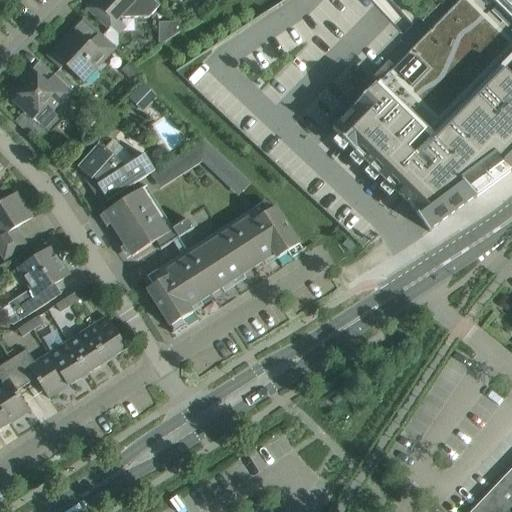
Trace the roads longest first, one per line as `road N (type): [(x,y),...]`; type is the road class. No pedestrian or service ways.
road 1 (tertiary): [(196,422),(511,219)]
road 2 (residential): [(163,364),(56,209),(0,145)]
road 3 (residential): [(0,469),(163,364)]
road 4 (residential): [(163,364),(324,266)]
road 5 (tertiary): [(54,511),(196,422)]
